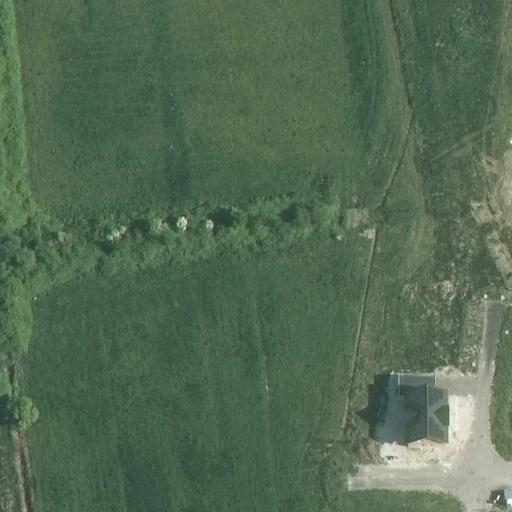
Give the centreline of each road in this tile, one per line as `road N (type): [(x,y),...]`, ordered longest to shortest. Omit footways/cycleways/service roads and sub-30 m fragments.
road 1 (residential): [(316,0),(254,167),(197,462)]
road 2 (residential): [(473,473),(197,462)]
road 3 (residential): [(0,463),(197,462)]
road 4 (residential): [(473,473),(497,308)]
